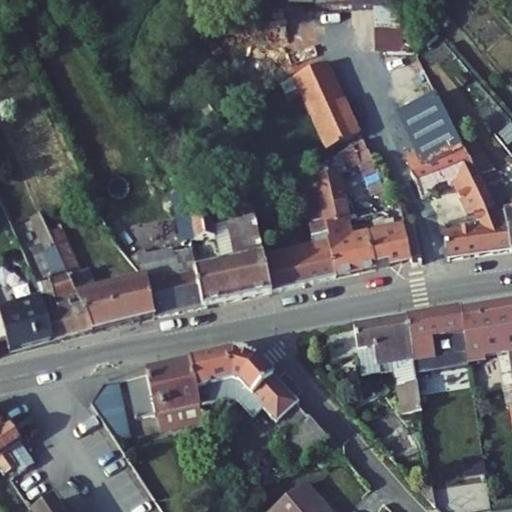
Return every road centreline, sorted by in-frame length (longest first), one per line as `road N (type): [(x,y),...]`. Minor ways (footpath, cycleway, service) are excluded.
road 1 (secondary): [(251,324),(511,277)]
road 2 (secondary): [(0,378),(251,324)]
road 3 (residential): [(251,324),(415,511)]
